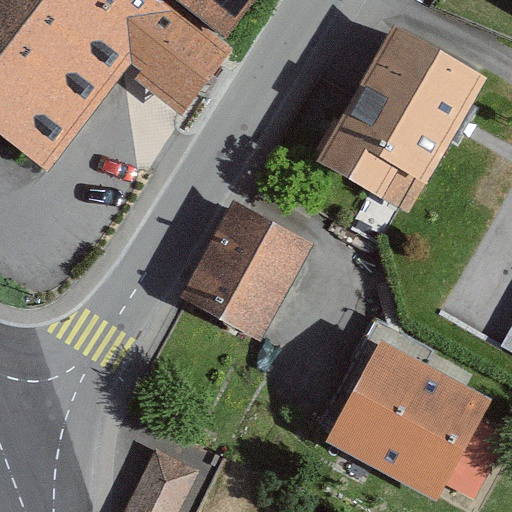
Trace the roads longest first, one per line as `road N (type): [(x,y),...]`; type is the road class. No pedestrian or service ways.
road 1 (tertiary): [(319,0),(93,359)]
road 2 (tertiary): [(93,359),(68,409),(51,511)]
